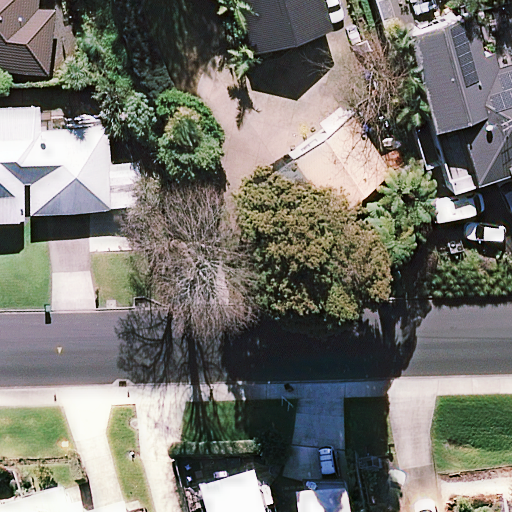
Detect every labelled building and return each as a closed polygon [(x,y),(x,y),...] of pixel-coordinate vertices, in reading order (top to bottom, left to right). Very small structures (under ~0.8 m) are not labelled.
[(34,12),(35,0),(0,0),(0,69),(47,75),(54,15),(34,12)] [(235,0),(250,52),(330,30),(321,0),(235,0)] [(511,62),(485,70),(470,15),(403,34),(447,190),(506,174),(511,194),(511,62)] [(0,221),(22,220),(21,182),(28,182),(29,214),(113,211),(110,128),(36,131),(35,106),(0,107),(0,221)] [(352,110),(287,157),(331,218),(396,172),(352,110)] [(360,511),(357,497),(316,506),(317,511),(281,511),(277,489),(224,501),(226,511),(360,511)] [(132,511),(131,506),(109,511),(79,511),(75,499),(25,511),(132,511)]
